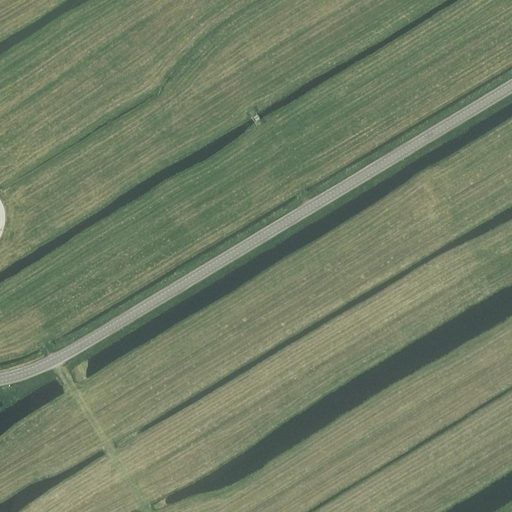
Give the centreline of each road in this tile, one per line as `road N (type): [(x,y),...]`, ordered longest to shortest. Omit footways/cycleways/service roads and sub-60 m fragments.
road 1 (tertiary): [(0,380),(55,360),(511,86)]
road 2 (track): [(511,250),(72,511)]
